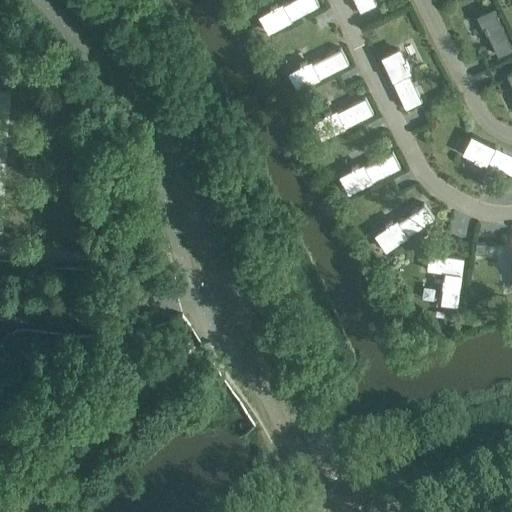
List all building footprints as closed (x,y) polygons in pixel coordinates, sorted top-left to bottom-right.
[(269,32),(319,5),(316,0),(290,0),(282,5),(282,4),(278,6),(277,4),(270,7),(271,9),(260,15),(269,32)] [(354,0),(360,12),(377,4),(374,0),(354,0)] [(498,55),(511,48),(511,45),(494,8),(478,15),(487,33),(488,33),(498,55)] [(298,89),(349,64),(341,47),(312,62),(311,61),(307,63),(306,61),(300,64),(301,66),(290,71),(298,89)] [(406,108),(422,101),(409,72),(410,71),(407,66),(409,66),(406,59),(404,60),(399,49),(381,57),(406,108)] [(323,138),(373,113),(365,97),(336,111),(336,110),(332,112),(331,110),(324,113),(325,115),(314,121),(323,138)] [(511,173),(511,153),(473,134),(464,152),(475,157),(474,159),(481,162),(482,160),(487,163),(487,162),(511,173)] [(350,192),(400,167),(393,151),(363,165),(363,164),(359,166),(358,165),(351,168),(352,170),(341,175),(350,192)] [(387,250),(434,218),(424,203),(397,221),(397,220),(393,223),(392,221),(386,225),(387,227),(376,234),(387,250)] [(458,303),(465,257),(429,252),(426,269),(446,272),(445,279),(443,279),(442,286),(444,286),(442,301),(458,303)]
